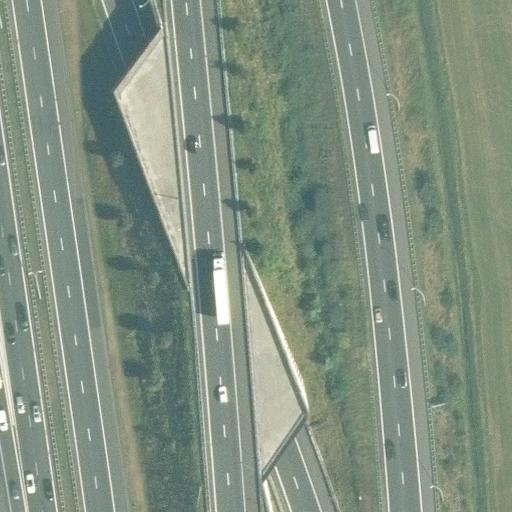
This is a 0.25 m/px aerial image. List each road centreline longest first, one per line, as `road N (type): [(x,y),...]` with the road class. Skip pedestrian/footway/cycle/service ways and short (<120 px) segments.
road 1 (motorway): [(307,511),(115,0)]
road 2 (motorway): [(104,511),(30,0)]
road 3 (motorway): [(405,511),(384,270),(339,0)]
road 4 (motorway): [(234,511),(187,0)]
road 5 (motorway): [(0,245),(36,511)]
